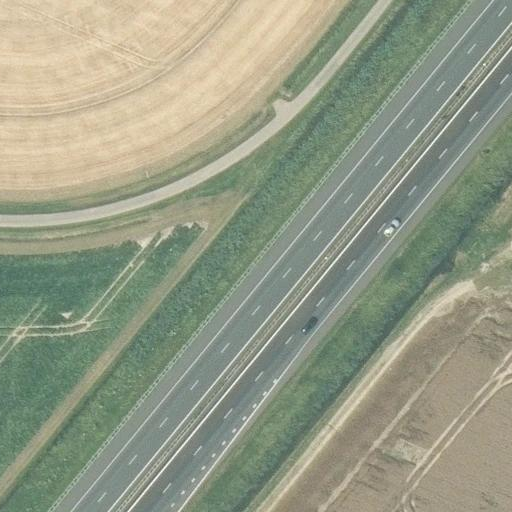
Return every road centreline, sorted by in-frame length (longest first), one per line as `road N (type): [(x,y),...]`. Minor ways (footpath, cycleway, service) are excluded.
road 1 (motorway): [(511,0),(89,511)]
road 2 (motorway): [(146,511),(511,70)]
road 3 (unclassified): [(0,223),(112,211),(214,169),(293,109),(385,0)]
